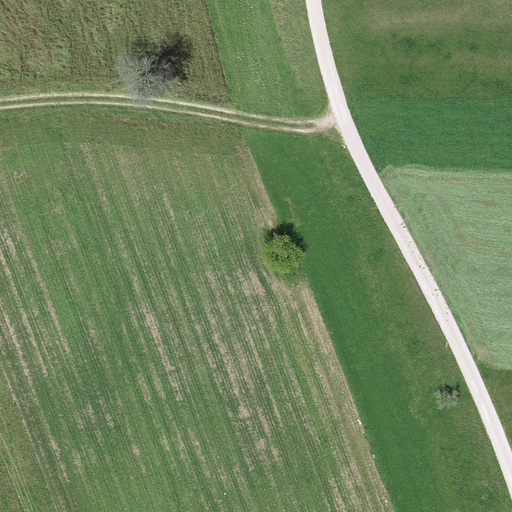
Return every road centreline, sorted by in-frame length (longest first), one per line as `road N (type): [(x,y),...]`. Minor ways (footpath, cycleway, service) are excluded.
road 1 (track): [(511,470),(437,295),(347,130),(311,0)]
road 2 (track): [(0,107),(151,101),(347,130)]
